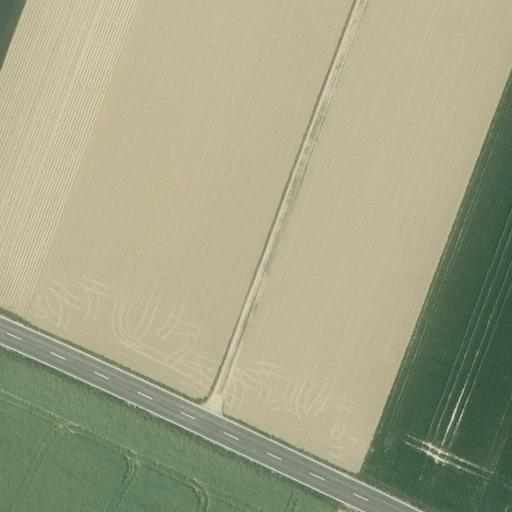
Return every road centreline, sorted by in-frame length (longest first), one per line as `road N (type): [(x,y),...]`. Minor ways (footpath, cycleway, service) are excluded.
road 1 (track): [(359,0),(200,427)]
road 2 (unclassified): [(383,511),(0,335)]
